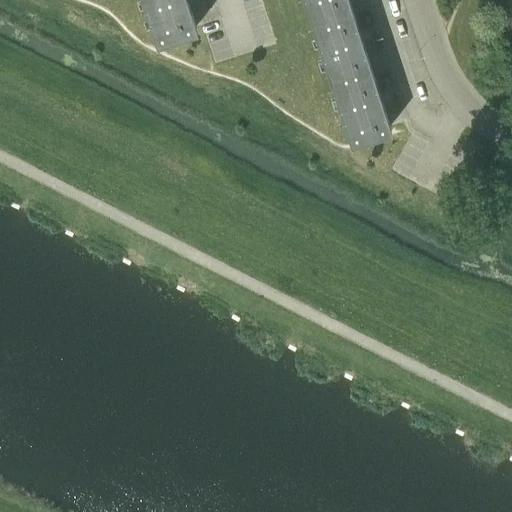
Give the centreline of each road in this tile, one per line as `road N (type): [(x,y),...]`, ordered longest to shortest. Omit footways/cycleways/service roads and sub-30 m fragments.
road 1 (unclassified): [(511,416),(0,156)]
road 2 (residential): [(378,0),(417,120),(443,133)]
